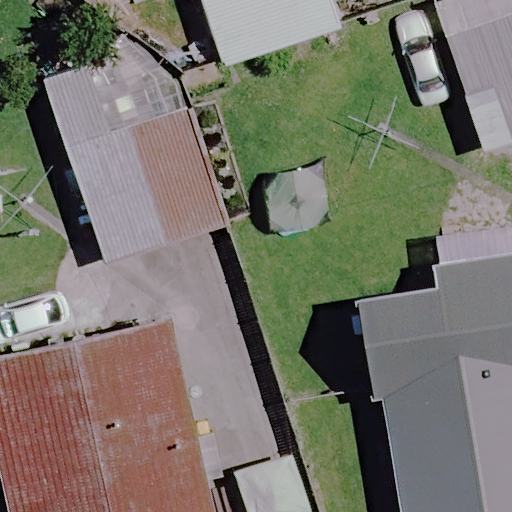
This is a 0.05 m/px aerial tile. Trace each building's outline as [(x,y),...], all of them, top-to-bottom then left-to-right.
[(195,0),(216,67),(324,35),(313,0),(195,0)] [(511,7),(436,33),(477,156),(511,143),(511,7)] [(221,227),(184,108),(59,147),(96,266),(221,227)] [(511,511),(511,224),(422,238),(429,286),(356,298),(390,511),(511,511)] [(74,344),(58,296),(0,316),(0,500),(2,511),(202,511),(159,324),(74,344)]
